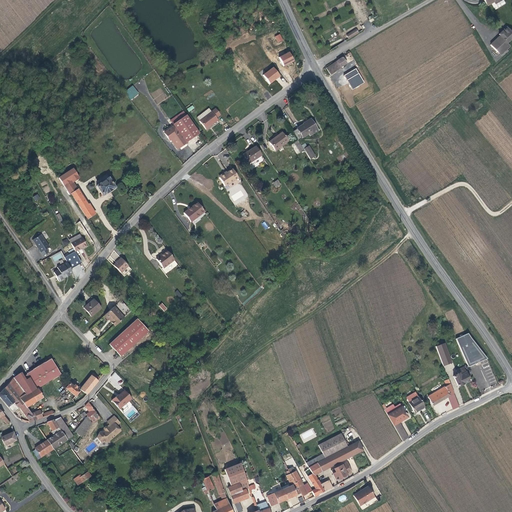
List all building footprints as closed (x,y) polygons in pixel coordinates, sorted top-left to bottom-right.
[(274,36),(278,43),(283,40),(280,34),(274,36)] [(497,51),(507,43),(500,35),(490,44),(497,51)] [(510,46),(507,43),(497,51),(500,54),(510,46)] [(283,66),(295,60),(290,51),(278,58),(283,66)] [(346,55),(329,65),(333,72),(344,66),(343,65),(349,62),(346,55)] [(262,76),(270,85),(281,75),(273,66),(262,76)] [(359,82),(363,79),(356,67),(350,71),(351,74),(358,85),(360,84),(359,82)] [(133,85),(124,91),(131,100),(139,94),(133,85)] [(197,117),(206,129),(211,125),(218,120),(217,117),(220,114),(216,108),(211,111),(207,114),(205,111),(197,117)] [(199,133),(186,115),(173,124),(174,125),(166,131),(171,139),(172,138),(173,137),(175,140),(174,141),(179,148),(189,142),(188,141),(199,133)] [(315,127),(309,118),(295,127),(301,136),(307,132),(315,127)] [(295,127),(291,130),(296,139),(301,136),(295,127)] [(281,131),(267,142),(274,150),(288,140),(281,131)] [(302,147),(308,157),(313,154),(307,144),(302,147)] [(243,155),(248,163),(255,159),(258,165),(264,161),(255,147),(243,155)] [(290,158),(282,148),(279,151),(286,161),(290,158)] [(231,166),(225,170),(222,172),(221,172),(219,173),(219,175),(218,175),(224,184),(237,175),(231,166)] [(75,177),(72,172),(66,175),(70,181),(75,177)] [(103,196),(115,188),(108,179),(97,186),(103,196)] [(64,186),(70,196),(72,194),(77,190),(71,181),(64,186)] [(77,190),(72,194),(88,219),(95,214),(89,204),(88,205),(78,190),(77,190)] [(203,210),(196,201),(183,211),(190,220),(203,210)] [(69,240),(75,252),(86,246),(82,238),(81,238),(79,234),(69,240)] [(42,235),(33,240),(43,257),(49,253),(47,249),(50,248),(42,235)] [(162,266),(173,258),(166,248),(155,256),(162,266)] [(60,251),(51,256),(54,262),(64,257),(60,251)] [(114,264),(125,276),(132,270),(122,258),(114,264)] [(66,277),(72,273),(67,262),(57,268),(58,270),(54,273),(58,281),(60,282),(63,280),(63,279),(62,278),(65,276),(66,277)] [(95,299),(85,307),(93,316),(102,308),(95,299)] [(132,312),(122,301),(105,316),(108,320),(110,319),(111,318),(112,320),(111,321),(115,327),(132,312)] [(162,303),(159,305),(164,311),(167,309),(162,303)] [(147,333),(136,320),(108,345),(118,357),(147,333)] [(472,332),(457,338),(468,366),(484,360),(472,332)] [(29,377),(36,389),(37,388),(39,391),(62,373),(51,358),(27,373),(27,375),(29,377)] [(21,373),(13,378),(27,395),(36,389),(29,377),(26,380),(24,377),(21,373)] [(87,395),(100,379),(93,373),(80,389),(87,395)] [(108,379),(115,387),(123,380),(115,373),(108,379)] [(459,374),(453,377),(458,387),(470,381),(466,373),(460,376),(459,374)] [(27,395),(13,378),(8,384),(0,393),(0,397),(12,413),(19,408),(24,414),(26,413),(29,411),(27,407),(21,399),(27,395)] [(70,383),(66,388),(75,396),(80,391),(76,389),(77,387),(74,385),(73,386),(70,383)] [(452,409),(459,407),(450,384),(446,386),(428,397),(433,406),(448,397),(452,409)] [(36,389),(27,395),(21,399),(27,407),(43,398),(39,391),(37,388),(36,389)] [(117,397),(116,396),(111,400),(119,409),(131,399),(124,391),(118,396),(117,397)] [(418,396),(408,402),(414,413),(424,407),(418,396)] [(89,403),(86,406),(90,412),(86,415),(87,415),(88,417),(92,423),(100,418),(89,403)] [(393,405),(384,410),(403,442),(408,438),(399,422),(407,417),(404,412),(407,411),(404,406),(402,408),(400,404),(394,407),(393,405)] [(0,417),(1,417),(7,424),(10,422),(0,411),(0,417)] [(33,413),(36,420),(42,418),(39,411),(33,413)] [(27,417),(29,422),(36,420),(33,413),(31,414),(28,415),(27,417)] [(108,438),(110,439),(120,431),(116,426),(119,423),(113,416),(107,422),(109,425),(108,426),(109,427),(107,428),(105,427),(104,427),(103,429),(104,430),(103,431),(99,432),(96,437),(100,442),(106,442),(105,440),(108,438)] [(63,435),(67,440),(73,435),(62,417),(54,420),(58,427),(61,431),(63,435)] [(74,432),(80,438),(92,423),(88,417),(74,432)] [(199,426),(195,417),(189,419),(193,429),(199,426)] [(54,420),(47,422),(52,431),(58,427),(54,420)] [(51,432),(54,436),(61,431),(58,427),(52,431),(51,432)] [(312,430),(300,434),(303,443),(312,440),(311,436),(314,435),(312,430)] [(54,436),(47,440),(53,449),(67,440),(63,435),(61,431),(54,436)] [(16,441),(13,432),(3,437),(1,433),(0,433),(0,437),(5,446),(8,445),(9,447),(12,445),(11,443),(16,441)] [(318,445),(322,454),(305,462),(310,471),(313,476),(314,475),(362,450),(358,441),(347,447),(342,438),(343,438),(340,433),(318,445)] [(35,449),(36,450),(41,457),(53,449),(47,440),(35,449)] [(32,452),(42,466),(44,465),(45,464),(41,457),(36,450),(32,452)] [(224,470),(231,486),(246,480),(244,473),(240,463),(224,470)] [(331,471),(336,481),(346,475),(341,465),(334,469),(331,471)] [(286,471),(285,472),(287,475),(286,476),(290,483),(281,487),(282,489),(287,499),(300,494),(297,487),(293,489),(292,485),(295,483),(290,474),(288,470),(286,471)] [(311,491),(307,484),(303,486),(300,480),(301,479),(299,476),(298,477),(295,471),(290,474),(295,483),(292,485),(293,489),(297,487),(300,494),(301,496),(311,491)] [(316,489),(311,491),(315,496),(325,491),(320,484),(314,475),(313,476),(310,471),(305,474),(316,489)] [(82,483),(91,476),(88,472),(81,476),(79,478),(82,483)] [(207,492),(211,489),(213,489),(207,477),(201,480),(207,492)] [(222,501),(226,498),(218,478),(213,480),(218,495),(219,495),(222,501)] [(236,511),(239,511),(242,511),(238,502),(248,498),(245,489),(248,488),(246,480),(231,486),(227,488),(236,511)] [(320,484),(325,491),(332,488),(328,480),(320,484)] [(374,496),(369,487),(361,492),(360,490),(353,494),(359,504),(374,496)] [(282,489),(266,496),(271,506),(287,499),(282,489)] [(338,498),(341,503),(347,498),(344,494),(338,498)] [(231,511),(226,498),(222,501),(213,505),(215,510),(211,511),(231,511)] [(258,510),(268,507),(266,501),(257,504),(258,510)]
